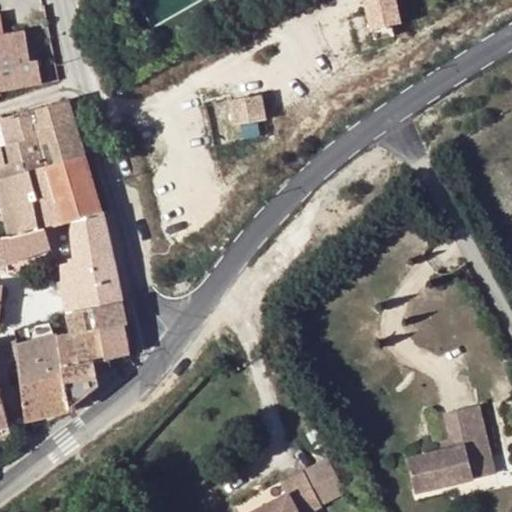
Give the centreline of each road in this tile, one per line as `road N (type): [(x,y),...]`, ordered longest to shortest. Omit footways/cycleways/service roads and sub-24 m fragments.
road 1 (tertiary): [(166,360),(306,186),(399,112),(511,41)]
road 2 (unclassified): [(70,0),(139,287),(166,360)]
road 3 (tertiary): [(0,493),(166,360)]
